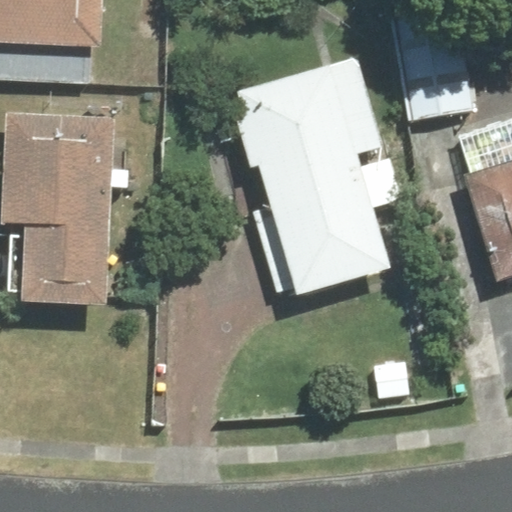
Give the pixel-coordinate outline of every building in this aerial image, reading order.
[(95,56),(97,0),(0,0),(0,52),(93,56),(95,56)] [(453,0),(381,0),(399,128),(470,118),(453,0)] [(248,174),(285,305),(381,277),(347,162),(378,153),(352,63),(227,99),(233,119),(227,121),(243,176),(248,174)] [(108,125),(0,118),(0,235),(14,236),(9,312),(98,317),(108,125)] [(511,162),(456,180),(489,289),(511,282),(511,162)] [(297,319),(221,316),(220,344),(296,348),(297,319)] [(407,364),(363,364),(363,406),(407,406),(407,364)]
